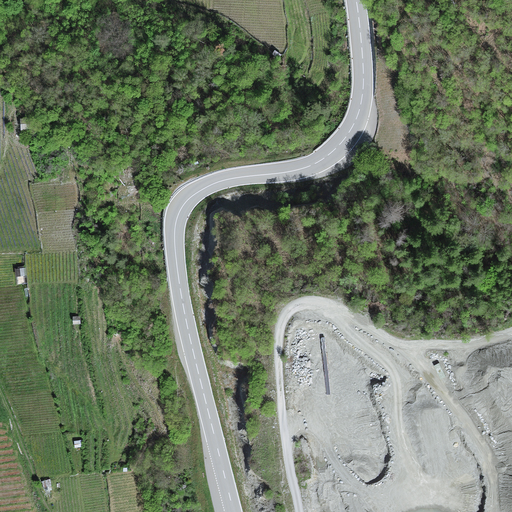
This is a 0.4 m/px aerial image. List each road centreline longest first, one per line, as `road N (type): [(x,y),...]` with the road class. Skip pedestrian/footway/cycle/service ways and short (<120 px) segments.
road 1 (tertiary): [(356,0),(363,83),(344,138),(305,167),(215,182),(178,211),(183,305),(233,511)]
road 2 (track): [(298,511),(277,349),(287,310),(322,302),(400,353)]
